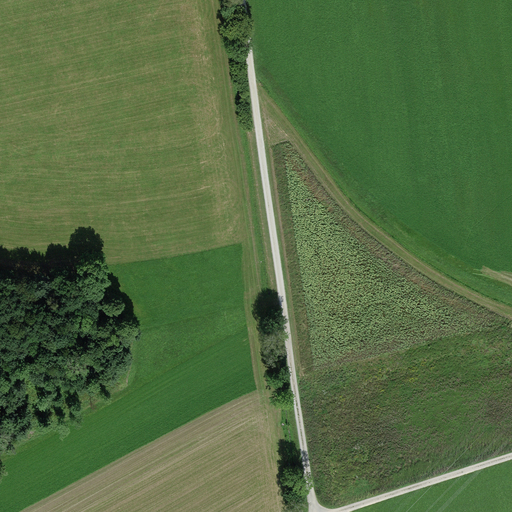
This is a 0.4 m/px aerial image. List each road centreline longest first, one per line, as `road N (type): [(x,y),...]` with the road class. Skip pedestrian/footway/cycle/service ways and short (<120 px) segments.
road 1 (track): [(311,511),(240,0)]
road 2 (track): [(511,457),(343,511)]
